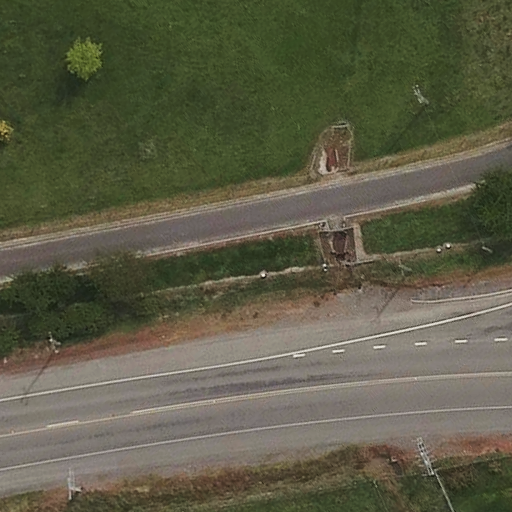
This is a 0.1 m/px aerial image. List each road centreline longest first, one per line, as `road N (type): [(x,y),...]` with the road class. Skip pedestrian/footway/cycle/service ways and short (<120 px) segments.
road 1 (unknown): [(511,135),(460,164),(304,216),(0,268)]
road 2 (primary): [(511,372),(147,409),(0,435)]
